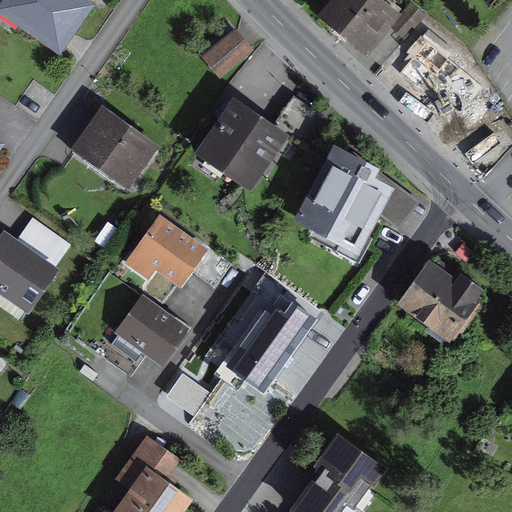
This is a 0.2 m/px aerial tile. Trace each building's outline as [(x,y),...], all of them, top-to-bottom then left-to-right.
[(81,0),(7,0),(1,9),(58,49),(89,5),(81,0)] [(403,3),(398,0),(332,0),(321,14),(367,50),(403,3)] [(427,10),(414,0),(410,0),(397,15),(412,27),(427,10)] [(255,43),(240,24),(208,49),(223,68),(255,43)] [(480,83),(426,37),(397,72),(451,117),(480,83)] [(280,111),(236,84),(197,148),(249,180),(264,157),(268,160),(291,124),(307,134),(325,106),(295,87),(280,111)] [(154,145),(104,110),(78,148),(128,182),(154,145)] [(375,170),(337,150),(300,219),(326,233),(323,238),(353,254),(388,189),(370,180),(375,170)] [(213,243),(166,208),(129,257),(152,274),(160,263),(185,281),(195,266),(217,282),(239,253),(216,237),(213,243)] [(0,236),(0,284),(31,304),(75,237),(34,211),(20,233),(8,224),(0,236)] [(490,291),(436,254),(405,300),(459,336),(490,291)] [(191,323),(148,293),(124,328),(118,323),(99,351),(132,374),(151,345),(167,356),(191,323)] [(265,389),(311,323),(270,295),(224,360),(265,389)] [(293,504),(303,511),(351,511),(386,466),(339,431),(315,463),(320,467),(293,504)] [(180,456),(146,432),(115,475),(129,485),(109,511),(181,511),(194,495),(166,475),(180,456)]
